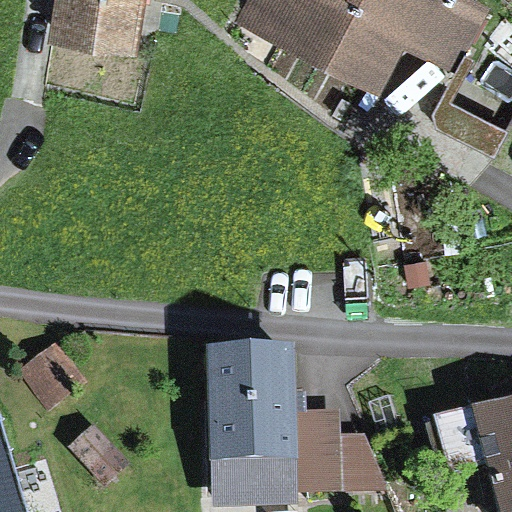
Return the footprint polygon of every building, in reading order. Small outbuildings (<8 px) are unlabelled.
[(145,0),(53,0),(47,49),(138,61),(145,0)] [(248,0),(237,22),(423,117),(483,2),(479,0),(248,0)] [(88,389),(61,353),(22,381),(48,417),(88,389)] [(295,362),(205,365),(208,511),(277,511),(299,511),(295,362)] [(499,511),(511,511),(511,399),(476,407),(499,511)] [(25,511),(0,426),(0,511),(25,511)] [(129,468),(94,432),(68,457),(103,493),(129,468)]
